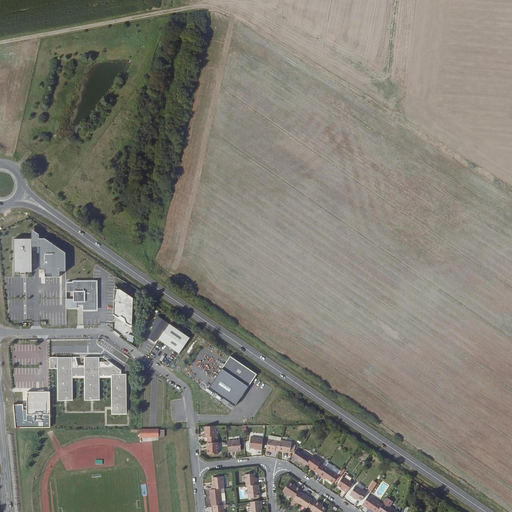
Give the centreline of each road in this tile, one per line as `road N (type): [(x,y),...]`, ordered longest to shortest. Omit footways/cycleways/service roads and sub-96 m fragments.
road 1 (track): [(511,187),(218,9),(0,43)]
road 2 (secondary): [(484,511),(109,255)]
road 3 (residential): [(0,332),(103,332),(168,374),(185,388),(196,466)]
